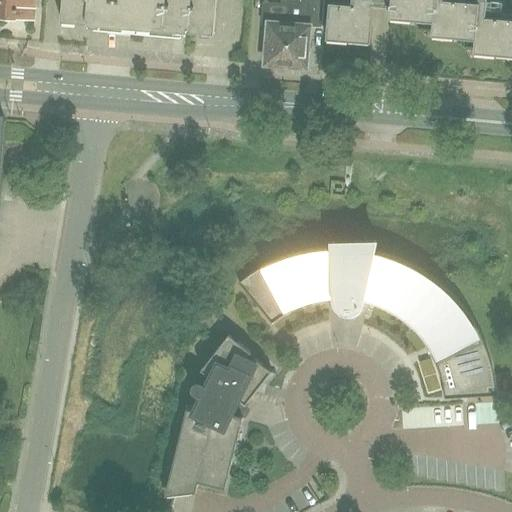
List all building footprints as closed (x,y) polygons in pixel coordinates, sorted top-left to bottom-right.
[(0,0),(0,16),(17,18),(17,16),(33,18),(34,0),(0,0)] [(105,25),(107,0),(64,0),(62,20),(105,25)] [(107,0),(105,25),(106,25),(108,30),(131,32),(136,28),(140,28),(143,33),(144,33),(146,0),(107,0)] [(146,0),(144,33),(166,35),(171,31),(214,35),(217,0),(146,0)] [(303,0),(287,0),(287,4),(264,2),(263,23),(269,23),(266,63),(287,64),(290,24),(300,25),(303,4),(303,0)] [(290,24),(287,64),(307,66),(310,26),(312,26),(313,18),(324,18),(325,0),(303,0),(303,4),(300,25),(290,24)] [(372,42),(375,0),(352,0),(352,3),(330,1),(327,38),(372,42)] [(511,12),(479,10),(480,0),(392,0),(391,13),(434,17),(432,32),(476,35),(475,50),(511,53),(511,12)] [(458,300),(454,296),(450,292),(446,288),(440,283),(436,279),(431,276),(424,271),(420,268),(410,263),(405,261),(397,257),(394,257),(387,254),(381,252),(374,250),(376,241),(374,240),(333,242),(333,247),(325,247),(319,248),(314,249),(308,250),(303,251),(296,253),(292,254),(287,256),(279,259),(271,262),(264,266),(259,269),(254,271),(249,275),(245,278),(239,282),(272,324),(278,319),(284,315),(291,312),(297,308),(304,306),(311,304),(318,302),(325,301),(331,300),(335,300),(336,302),(336,304),(337,306),(338,307),(339,308),(340,310),(344,312),(346,312),(347,313),(348,313),(349,313),(352,312),(354,312),(357,310),(359,309),(360,307),(361,305),(362,302),(366,303),(371,305),(376,307),(381,309),(388,312),(391,314),(394,315),(401,319),(406,324),(412,329),(417,334),(422,339),(426,345),(430,351),(432,355),(433,358),(435,361),(437,364),(438,368),(439,371),(440,375),(441,378),(442,382),(443,386),(444,389),(444,393),(445,399),(498,396),(497,390),(497,385),(496,379),(495,374),(493,365),(491,360),(490,355),(487,347),(485,342),(482,337),(480,332),(477,327),(474,322),(471,318),(467,311),(463,306),(458,300)] [(246,405),(272,371),(250,354),(252,352),(229,334),(202,369),(210,377),(206,384),(203,382),(199,381),(196,381),(193,384),(192,386),(192,389),(193,392),(194,393),(200,397),(197,405),(188,403),(166,495),(181,494),(196,492),(198,482),(225,488),(242,417),(246,418),(251,409),(246,405)] [(440,389),(431,358),(419,362),(428,393),(440,389)]
